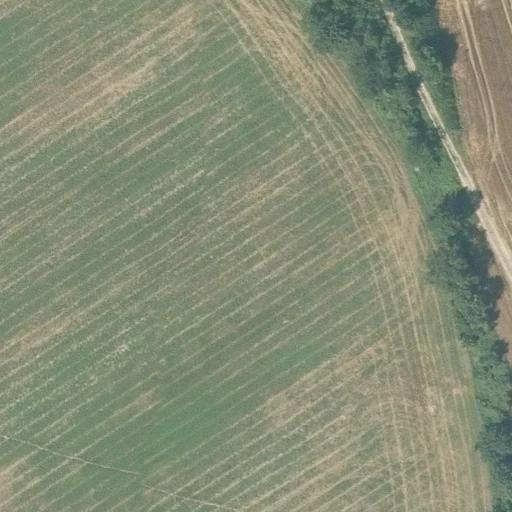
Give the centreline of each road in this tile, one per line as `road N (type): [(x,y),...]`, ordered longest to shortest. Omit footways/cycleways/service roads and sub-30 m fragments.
road 1 (track): [(502,213),(402,0)]
road 2 (track): [(473,0),(502,213)]
